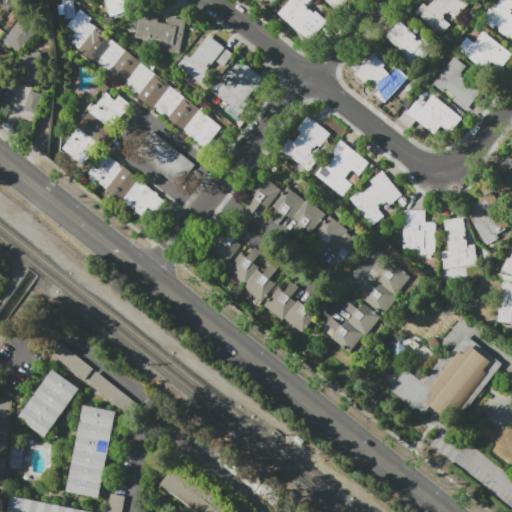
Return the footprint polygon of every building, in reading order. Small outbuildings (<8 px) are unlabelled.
[(14,0),(18,3),(10,13),(0,4),(0,16),(6,21),(0,28),(0,0),(14,0)] [(135,0),(125,3),(127,11),(110,16),(104,0),(135,0)] [(290,0),(309,0),(306,4),(326,24),(312,38),(291,17),(287,22),(278,13),(290,0)] [(349,0),(339,11),(327,0),(349,0)] [(462,0),(469,6),(458,18),(452,12),(444,21),(451,27),(442,37),(417,15),(425,6),(428,9),(436,0),(462,0)] [(511,10),(511,12),(511,38),(510,37),(505,38),(501,34),(500,30),(497,28),(495,31),(482,21),(491,11),(493,12),(502,0),(510,0),(511,1),(511,10)] [(64,4),(74,2),(77,17),(81,12),(92,21),(90,24),(222,131),(206,151),(187,135),(185,137),(165,120),(166,119),(107,74),(107,72),(98,65),(97,66),(72,45),(76,39),(74,37),(76,34),(68,28),(75,19),(67,21),(64,4)] [(170,19),(187,22),(180,56),(162,52),(163,45),(136,39),(139,20),(153,12),(161,13),(158,24),(169,26),(170,19)] [(5,43),(24,18),(40,31),(21,55),(5,43)] [(401,24),(421,42),(426,37),(437,47),(415,72),(406,63),(408,61),(386,41),(401,24)] [(484,34),(511,56),(511,58),(502,71),(491,63),(485,71),(459,51),(468,39),(475,46),(484,34)] [(208,37),(233,56),(225,68),(221,64),(212,76),(215,78),(207,89),(179,67),(187,57),(191,60),(208,37)] [(24,87),(20,57),(42,54),(47,86),(24,87)] [(386,105),(376,96),(380,92),(371,84),(368,88),(355,76),(374,55),(386,67),(384,70),(392,77),(399,70),(409,80),(386,105)] [(445,94),(435,86),(455,59),(467,69),(462,75),(470,82),(474,76),(484,84),(478,91),(482,94),(467,113),(454,102),(457,99),(447,91),(445,94)] [(249,106),(242,116),(216,96),(225,84),(221,81),(234,64),(243,71),(247,66),(266,82),(257,94),(255,93),(247,104),(249,106)] [(0,65),(11,69),(1,99),(0,98),(0,65)] [(110,90),(106,95),(102,92),(100,94),(97,92),(102,86),(105,88),(106,87),(110,90)] [(36,116),(25,112),(31,93),(42,97),(36,116)] [(83,169),(62,152),(107,95),(112,98),(111,99),(116,104),(120,98),(132,107),(83,169)] [(463,120),(451,135),(442,128),(435,136),(417,122),(410,131),(399,122),(406,113),(408,115),(417,103),(424,109),(434,97),(463,120)] [(308,117),(332,136),(321,149),(318,147),(312,155),(320,162),(310,173),(282,151),(290,140),(295,144),(303,134),(298,130),(308,117)] [(179,189),(135,154),(152,132),(196,167),(179,189)] [(341,143),(370,165),(360,178),(353,172),(346,181),(353,186),(344,198),(317,177),(325,166),(328,169),(336,158),(332,155),(341,143)] [(89,175),(105,154),(122,168),(123,167),(142,182),(141,183),(159,197),(158,198),(165,203),(156,214),(150,209),(143,218),(130,208),(129,209),(100,186),(101,185),(89,175)] [(510,158),(511,159),(511,200),(498,190),(505,181),(497,174),(510,158)] [(383,173),(403,197),(391,208),(388,204),(379,211),(385,219),(373,228),(351,201),(361,193),(364,196),(374,187),(371,183),(383,173)] [(282,193),(268,210),(262,205),(254,216),(248,211),(255,201),(249,197),(264,178),(282,193)] [(274,209),(289,190),(307,204),(309,201),(327,216),(312,235),(306,231),(299,240),(292,235),(301,224),(295,220),(293,222),(287,217),(279,227),(273,223),(280,213),(274,209)] [(488,246),(485,240),(483,241),(466,208),(493,194),(511,228),(511,230),(511,232),(505,236),(503,232),(497,235),(500,241),(488,246)] [(437,225),(437,253),(404,251),(404,245),(405,212),(427,213),(426,225),(437,225)] [(335,250),(329,246),(321,256),(315,251),(318,247),(322,242),(316,237),(331,218),(350,233),(348,235),(363,246),(366,249),(351,268),(345,263),(337,272),(331,267),(339,257),(333,252),(335,250)] [(467,244),(468,248),(476,247),(479,266),(445,272),(442,254),(450,253),(449,245),(446,223),(464,220),(467,244)] [(228,265),(210,250),(211,249),(224,232),(231,236),(237,227),(244,232),(244,233),(236,243),(242,247),(241,248),(228,265)] [(249,258),(256,249),(262,254),(254,265),(260,270),(258,272),(264,276),(272,265),(279,271),(271,280),(278,285),(263,304),(245,290),(244,289),(245,289),(246,287),(245,286),(228,273),(243,253),(244,254),(249,258)] [(511,250),(502,270),(511,274),(511,250)] [(399,299),(385,317),(366,302),(370,297),(361,290),(367,283),(377,291),(381,285),(380,284),(384,278),(374,270),(379,263),(388,270),(393,264),(412,279),(398,298),(399,299)] [(266,307),(280,289),(287,294),(294,285),(300,289),(291,300),(297,304),(299,302),(305,307),(313,297),(320,302),(312,311),(318,316),(303,334),(285,320),(284,322),(266,307)] [(511,325),(499,324),(503,285),(511,285),(511,325)] [(351,354),(333,339),(337,333),(328,326),(333,320),(342,328),(348,321),(350,323),(355,317),(344,309),(349,303),(358,311),(363,304),(382,319),(367,338),(365,336),(351,354)] [(445,336),(441,341),(436,337),(440,332),(445,336)] [(43,349),(83,380),(92,368),(52,337),(43,349)] [(423,418),(391,392),(407,372),(421,383),(440,358),(446,363),(466,337),(503,366),(462,419),(454,413),(448,421),(443,417),(435,427),(431,424),(440,413),(432,407),(423,418)] [(440,344),(434,350),(429,346),(435,339),(440,344)] [(407,352),(398,361),(385,350),(388,349),(386,343),(395,341),(397,346),(398,346),(399,345),(407,352)] [(46,437),(19,417),(53,369),(80,388),(46,437)] [(87,382),(125,412),(134,400),(95,371),(87,382)] [(0,453),(5,454),(11,400),(0,398),(0,453)] [(84,406),(117,412),(100,497),(68,491),(84,406)] [(8,467),(21,468),(23,446),(10,445),(8,467)] [(196,511),(240,511),(177,462),(160,483),(196,511)] [(105,511),(121,511),(125,496),(109,493),(105,511)] [(93,511),(10,511),(14,495),(93,511)]
